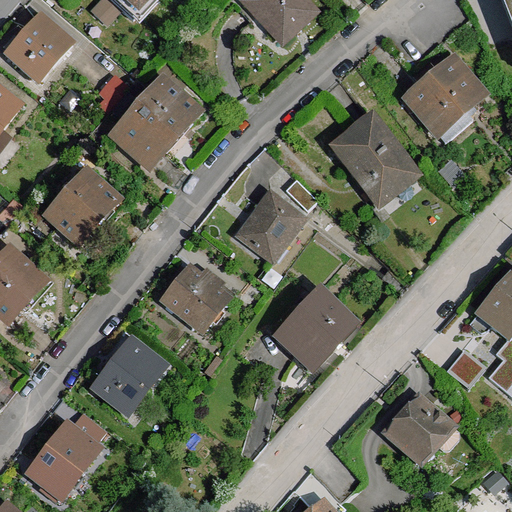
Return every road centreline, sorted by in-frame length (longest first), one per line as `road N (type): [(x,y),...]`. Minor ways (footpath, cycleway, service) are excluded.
road 1 (residential): [(0,447),(244,143),(365,33),(414,9)]
road 2 (residential): [(240,511),(511,215)]
